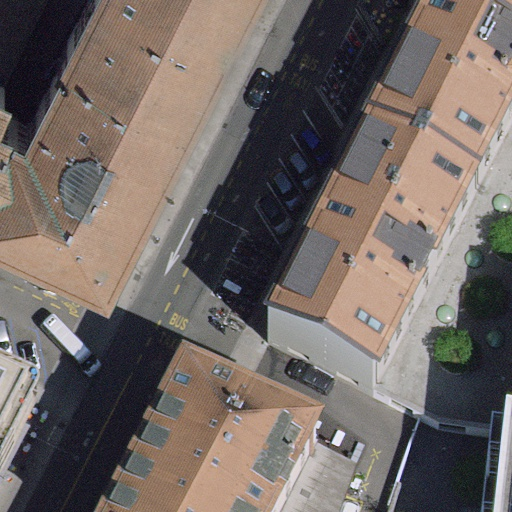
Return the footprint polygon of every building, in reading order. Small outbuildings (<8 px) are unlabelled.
[(0,0),(0,70),(12,76),(3,105),(16,112),(25,114),(83,0),(0,0)] [(237,31),(253,0),(83,0),(25,114),(16,112),(0,144),(0,223),(112,275),(153,195),(196,111),(237,31)] [(511,133),(511,0),(446,0),(437,18),(372,145),(478,198),(511,133)] [(0,144),(16,112),(3,105),(12,76),(0,70),(0,144)] [(509,441),(511,441),(511,133),(478,198),(374,399),(437,431),(509,441)] [(478,198),(372,145),(343,202),(271,346),(374,399),(478,198)] [(0,476),(16,444),(25,424),(18,399),(0,390),(0,476)] [(128,511),(285,511),(314,456),(317,451),(188,393),(149,472),(128,511)] [(511,511),(511,441),(509,441),(501,511),(511,511)] [(314,456),(285,511),(342,511),(356,473),(314,456)]
